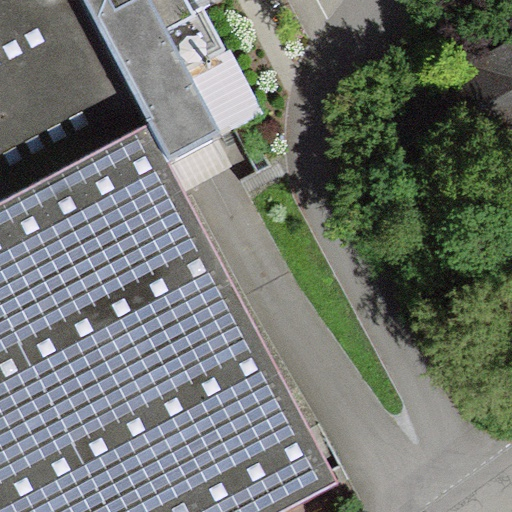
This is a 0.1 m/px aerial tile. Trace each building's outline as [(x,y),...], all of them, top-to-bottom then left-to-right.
[(0,0),(0,219),(150,139),(97,38),(77,0),(0,0)] [(77,0),(97,38),(168,0),(77,0)] [(150,139),(171,174),(259,128),(191,0),(168,0),(97,38),(150,139)] [(511,57),(380,127),(424,209),(484,178),(511,229),(511,57)] [(0,511),(316,511),(341,499),(171,174),(150,139),(0,219),(0,511)]
